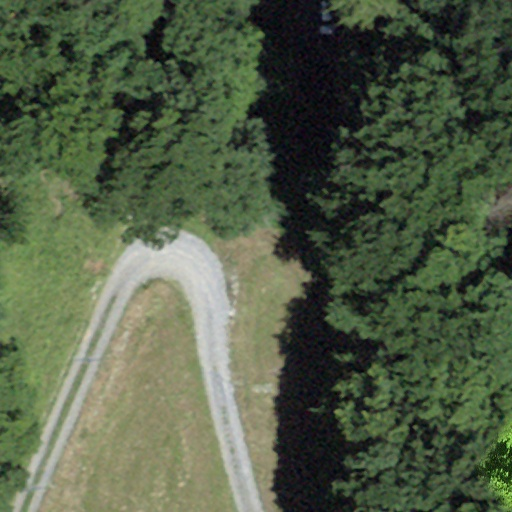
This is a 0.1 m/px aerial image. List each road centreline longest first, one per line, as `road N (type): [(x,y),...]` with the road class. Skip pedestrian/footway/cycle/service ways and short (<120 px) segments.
road 1 (track): [(260,511),(224,384),(218,269),(190,250),(160,246),(129,279),(31,511)]
road 2 (track): [(354,511),(362,388),(334,0)]
